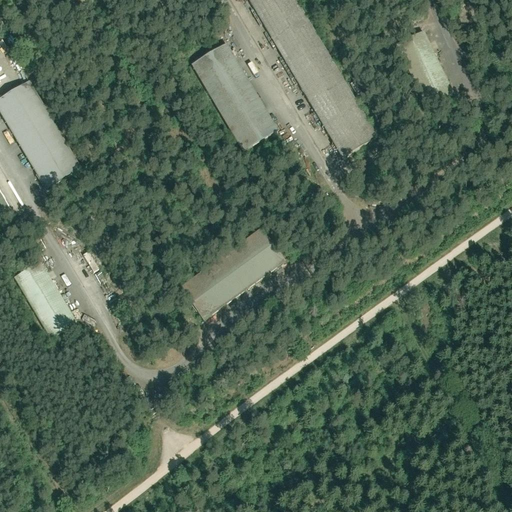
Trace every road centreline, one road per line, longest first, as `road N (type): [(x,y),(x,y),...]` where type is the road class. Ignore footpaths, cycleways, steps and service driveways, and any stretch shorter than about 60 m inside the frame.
road 1 (track): [(105,511),(511,213)]
road 2 (track): [(403,293),(511,483)]
